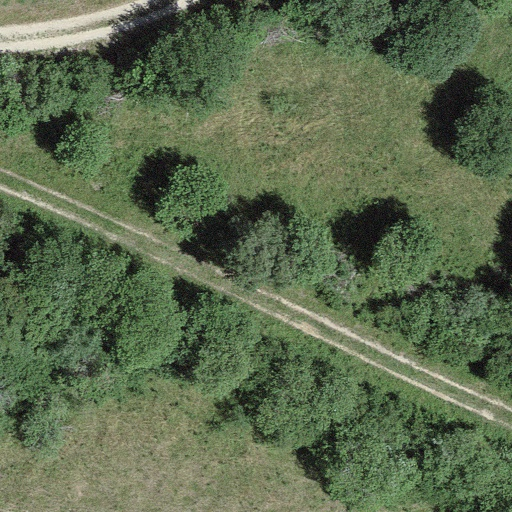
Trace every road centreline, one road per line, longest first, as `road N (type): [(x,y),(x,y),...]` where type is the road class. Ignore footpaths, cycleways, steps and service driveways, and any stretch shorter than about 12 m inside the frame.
road 1 (track): [(0,178),(511,418)]
road 2 (track): [(192,0),(150,22),(0,45)]
